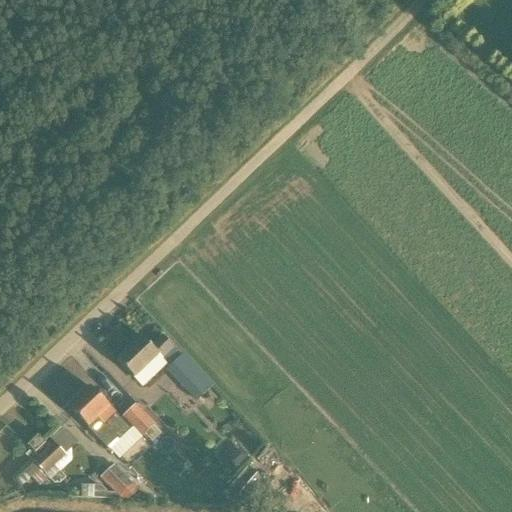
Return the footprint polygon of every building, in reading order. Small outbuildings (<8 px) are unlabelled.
[(206,293),(176,322),(204,351),(234,322),(206,293)] [(161,336),(150,347),(141,338),(116,362),(133,379),(157,356),(161,360),(173,349),(161,336)] [(212,387),(201,375),(182,355),(166,370),(185,390),(196,402),(212,387)] [(87,429),(88,428),(106,448),(116,439),(118,441),(129,430),(89,388),(67,408),(87,429)] [(165,438),(153,426),(134,407),(123,418),(141,437),(143,435),(155,447),(165,438)] [(296,440),(317,420),(306,408),(285,427),(296,440)] [(34,454),(40,449),(44,444),(37,437),(27,446),(34,454)] [(236,469),(247,452),(234,444),(223,460),(236,469)] [(43,477),(64,458),(53,446),(32,465),(43,477)] [(111,467),(103,474),(99,478),(118,499),(130,488),(111,467)] [(268,485),(260,479),(260,478),(250,470),(228,495),(238,504),(243,499),(252,505),(268,485)]
